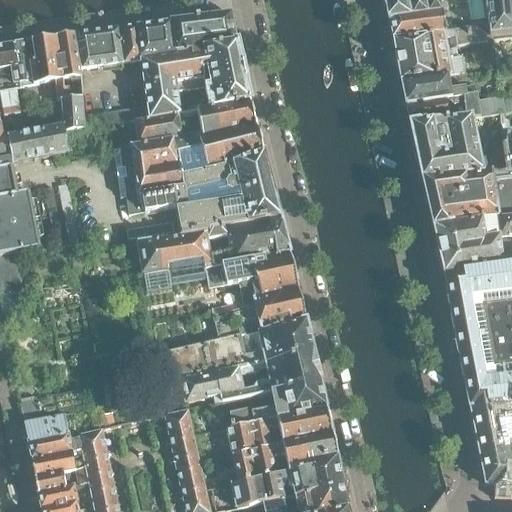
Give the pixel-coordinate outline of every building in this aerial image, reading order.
[(438,0),(384,0),(386,8),(389,21),(442,14),(438,0)] [(511,37),(511,24),(509,0),(484,0),(488,34),(486,34),(486,39),(487,40),(511,37)] [(445,34),(442,14),(389,21),(394,43),(445,34)] [(176,53),(236,43),(232,17),(172,25),(176,53)] [(176,53),(172,25),(136,30),(140,57),(176,53)] [(140,57),(136,30),(119,32),(123,60),(119,60),(120,67),(141,65),(140,57)] [(487,46),(487,40),(486,39),(471,42),(469,30),(445,34),(394,43),(402,86),(465,76),(461,58),(457,58),(456,50),(487,46)] [(123,60),(119,32),(74,37),(79,72),(81,72),(120,67),(119,60),(123,60)] [(63,91),(63,81),(82,80),(81,72),(79,72),(74,37),(56,40),(31,44),(34,65),(29,66),(32,84),(33,87),(55,83),(57,103),(60,102),(69,101),(68,90),(63,91)] [(250,104),(238,46),(236,43),(176,53),(140,57),(141,65),(148,120),(178,116),(181,116),(178,95),(205,91),(209,111),(250,104)] [(31,44),(12,47),(16,68),(8,69),(11,87),(32,84),(29,66),(34,65),(31,44)] [(16,68),(12,47),(0,49),(0,91),(12,90),(11,87),(8,69),(16,68)] [(450,90),(449,84),(465,82),(465,76),(402,86),(408,113),(466,105),(469,120),(472,120),(472,121),(480,120),(478,102),(474,86),(450,90)] [(16,90),(12,90),(0,91),(0,98),(3,118),(21,114),(16,90)] [(505,116),(502,102),(502,98),(478,102),(480,120),(505,116)] [(83,117),(82,100),(69,101),(60,102),(62,126),(64,126),(65,133),(85,130),(83,117)] [(511,100),(502,102),(505,116),(511,115),(511,100)] [(256,128),(250,104),(209,111),(197,113),(202,133),(202,135),(211,134),(212,138),(256,128)] [(411,128),(469,120),(466,105),(408,113),(411,128)] [(134,124),(142,122),(141,109),(83,117),(85,130),(134,124)] [(181,138),(182,137),(178,116),(148,120),(148,121),(142,122),(134,124),(137,145),(181,138)] [(484,177),(472,121),(472,120),(469,120),(411,128),(423,183),(478,177),(481,176),(481,177),(484,177)] [(68,155),(65,133),(64,126),(62,126),(3,138),(8,161),(11,160),(12,168),(17,167),(17,165),(34,162),(34,164),(37,163),(37,161),(68,155)] [(263,157),(256,128),(212,138),(211,134),(202,135),(202,133),(182,137),(181,138),(137,145),(112,149),(120,201),(123,198),(183,189),(181,176),(206,170),(207,170),(263,157)] [(511,144),(501,146),(505,173),(492,175),(492,173),(490,174),(490,175),(486,175),(487,178),(479,179),(478,177),(423,183),(434,229),(504,220),(511,218),(511,144)] [(270,187),(263,157),(207,170),(206,170),(181,176),(183,189),(123,198),(127,219),(174,210),(180,238),(205,234),(205,232),(279,221),(270,187)] [(15,182),(14,176),(12,168),(11,160),(8,161),(0,162),(0,199),(17,196),(15,182)] [(63,247),(52,189),(43,190),(54,249),(63,247)] [(17,196),(0,199),(0,255),(16,252),(38,248),(28,193),(17,196)] [(511,218),(504,220),(434,229),(445,277),(511,267),(511,218)] [(245,263),(289,256),(279,221),(205,232),(205,234),(180,238),(135,245),(141,276),(168,271),(167,266),(204,260),(205,271),(229,266),(245,263)] [(0,278),(20,275),(16,252),(0,255),(0,278)] [(299,291),(289,256),(245,263),(229,266),(205,271),(210,292),(239,286),(243,303),(299,291)] [(511,267),(445,277),(450,304),(449,304),(458,347),(465,388),(466,388),(470,410),(471,409),(486,488),(488,488),(511,488),(511,267)] [(0,296),(23,293),(20,275),(0,278),(0,296)] [(210,311),(218,343),(304,324),(299,291),(243,303),(210,311)] [(179,381),(310,351),(304,324),(218,343),(167,354),(173,382),(179,381)] [(269,394),(319,383),(313,353),(312,353),(310,351),(179,381),(184,407),(206,402),(206,401),(220,398),(221,405),(270,395),(269,394)] [(325,410),(319,383),(269,394),(270,395),(273,410),(251,414),(251,411),(229,416),(231,426),(230,426),(230,430),(325,410)] [(82,393),(41,401),(44,416),(85,408),(82,393)] [(41,401),(21,405),(24,420),(44,416),(41,401)] [(325,410),(230,430),(226,431),(231,457),(272,448),(268,432),(271,432),(273,433),(277,432),(279,430),(281,442),(282,446),(330,436),(325,410)] [(167,434),(192,428),(188,412),(163,417),(167,434)] [(106,431),(116,429),(113,415),(104,417),(106,431)] [(65,419),(58,420),(50,422),(50,420),(25,425),(32,462),(73,454),(81,453),(78,441),(71,442),(69,434),(68,434),(65,419)] [(192,428),(167,434),(170,450),(195,444),(192,428)] [(81,454),(105,448),(102,432),(77,438),(78,441),(81,453),(81,454)] [(337,464),(331,436),(330,436),(282,446),(272,448),(231,457),(232,458),(231,458),(237,485),(277,477),(273,460),(284,458),(288,475),(337,464)] [(105,448),(81,454),(83,462),(84,470),(109,465),(105,448)] [(200,464),(196,448),(171,454),(175,470),(200,464)] [(73,454),(32,462),(36,480),(63,475),(74,473),(84,470),(83,462),(74,463),(73,454)] [(204,481),(200,464),(175,470),(178,486),(204,481)] [(277,477),(237,485),(230,487),(234,511),(262,505),(284,501),(280,484),(289,483),(293,499),(342,488),(337,464),(288,475),(277,477)] [(84,470),(74,473),(77,488),(87,485),(88,485),(87,479),(111,473),(109,465),(84,470)] [(114,489),(111,473),(87,479),(88,485),(87,485),(89,494),(114,489)] [(39,496),(66,490),(63,475),(36,480),(39,496)] [(208,499),(204,481),(178,486),(182,504),(208,499)] [(66,490),(39,496),(42,511),(79,511),(78,506),(79,505),(75,487),(66,490)] [(340,511),(347,510),(343,488),(342,488),(293,499),(296,511),(285,511),(284,501),(262,505),(263,511),(340,511)] [(117,505),(114,489),(89,494),(92,510),(117,505)] [(210,511),(208,499),(182,504),(184,511),(210,511)]
